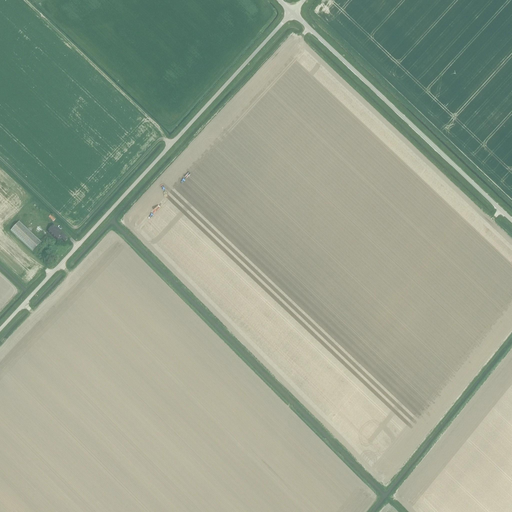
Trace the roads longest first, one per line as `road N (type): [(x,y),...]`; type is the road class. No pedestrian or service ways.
road 1 (unclassified): [(0,329),(292,12)]
road 2 (unclassified): [(511,220),(292,12)]
